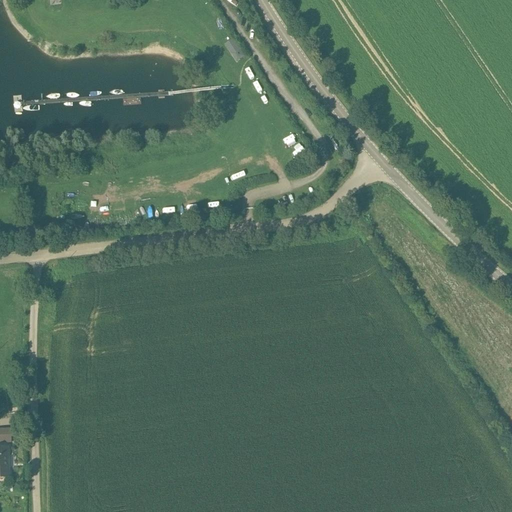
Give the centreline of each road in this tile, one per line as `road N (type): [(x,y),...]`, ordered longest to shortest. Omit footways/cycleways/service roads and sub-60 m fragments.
road 1 (unclassified): [(380,160),(312,218),(0,261)]
road 2 (unclassified): [(260,0),(380,160)]
road 3 (unclassified): [(380,160),(511,287)]
